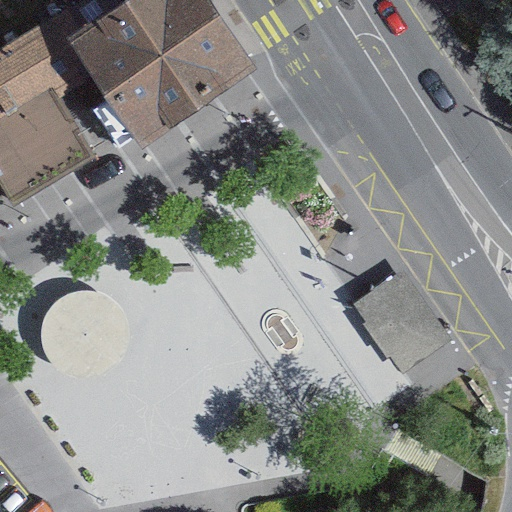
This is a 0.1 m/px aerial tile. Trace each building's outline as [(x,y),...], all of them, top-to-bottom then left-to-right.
[(267,88),(206,0),(160,0),(88,50),(75,59),(93,84),(151,168),(267,88)] [(76,28),(18,61),(46,111),(93,84),(75,59),(88,50),(76,28)] [(0,136),(46,111),(18,61),(0,70),(0,136)] [(0,213),(8,209),(0,194),(0,213)] [(401,274),(355,309),(405,374),(451,340),(401,274)] [(46,305),(40,337),(50,361),(80,377),(113,371),(129,347),(130,317),(118,298),(97,286),(70,286),(46,305)]
